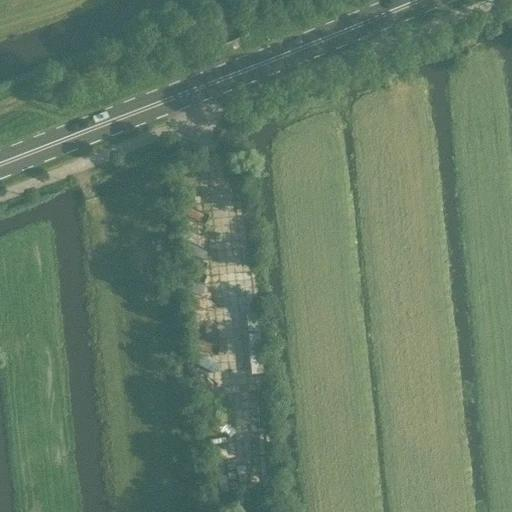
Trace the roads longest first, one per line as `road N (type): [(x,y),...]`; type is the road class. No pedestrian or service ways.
road 1 (unclassified): [(0,198),(501,0)]
road 2 (primary): [(0,165),(419,0)]
